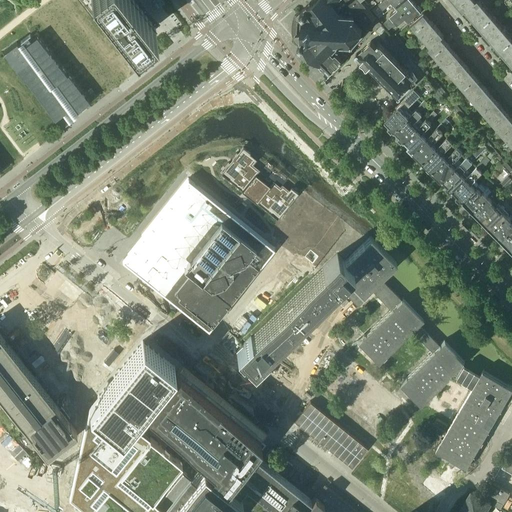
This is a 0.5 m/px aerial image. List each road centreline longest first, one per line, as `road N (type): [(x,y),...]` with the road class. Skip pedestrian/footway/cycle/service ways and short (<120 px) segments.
road 1 (unclassified): [(377,511),(31,217)]
road 2 (tertiary): [(232,24),(7,197)]
road 3 (tertiary): [(31,217),(234,58),(241,39)]
road 4 (secondary): [(511,301),(354,143)]
road 5 (secondary): [(354,143),(247,21)]
road 6 (secondary): [(241,39),(313,118),(354,143)]
road 7 (residential): [(435,0),(511,94)]
